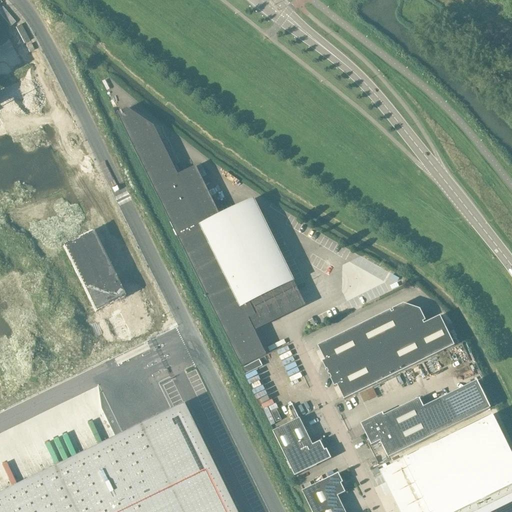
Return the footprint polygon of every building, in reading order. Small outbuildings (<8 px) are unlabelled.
[(250,303),(293,282),(256,206),(248,204),(221,217),(196,167),(178,176),(154,127),(128,110),(129,110),(128,109),(117,114),(241,367),(266,355),(249,319),(256,316),(250,303)] [(352,330),(378,383),(455,346),(440,316),(426,324),(425,322),(426,321),(420,310),(404,304),(392,310),(393,311),(391,312),(390,311),(352,330)] [(344,400),(378,383),(352,330),(318,346),(325,361),(322,362),(326,370),(327,370),(329,373),(328,373),(329,376),(330,376),(331,378),(330,379),(334,387),(337,386),(344,400)] [(388,459),(490,408),(477,381),(424,408),(419,399),(384,416),(382,414),(370,420),(371,423),(365,426),(368,432),(365,434),(371,446),(380,442),(388,459)] [(234,511),(182,404),(0,493),(0,511),(234,511)] [(405,460),(430,511),(456,511),(511,484),(511,458),(492,417),(405,460)] [(273,432),(295,477),(309,470),(310,470),(317,466),(331,459),(327,450),(325,451),(320,442),(313,445),(300,419),(273,432)] [(369,461),(372,466),(378,463),(375,458),(369,461)] [(302,492),(312,511),(345,511),(338,497),(346,493),(341,484),(343,483),(339,474),(302,492)]
